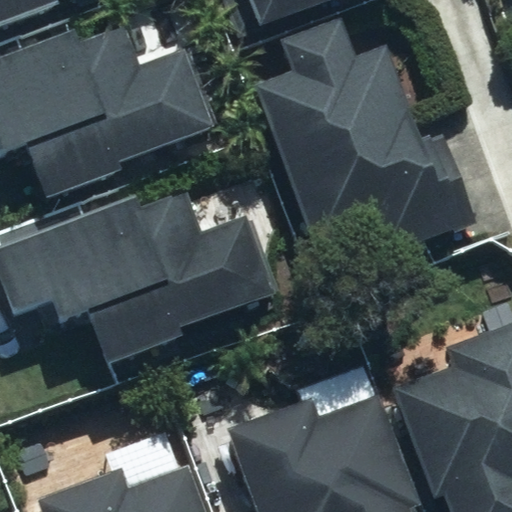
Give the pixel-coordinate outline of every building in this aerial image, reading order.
[(0,0),(0,32),(52,15),(49,5),(64,0),(0,0)] [(223,0),(236,39),(353,0),(223,0)] [(387,254),(462,230),(392,15),(247,62),(308,251),(378,228),(387,254)] [(126,25),(0,66),(0,167),(24,160),(38,203),(211,146),(181,53),(140,66),(126,25)] [(184,189),(0,248),(0,316),(45,302),(54,331),(82,321),(96,366),(280,306),(251,217),(198,234),(184,189)] [(511,511),(511,328),(377,373),(421,511),(511,511)] [(303,402),(222,428),(249,511),(404,511),(373,413),(313,432),(303,402)] [(32,511),(191,511),(170,448),(27,495),(32,511)]
